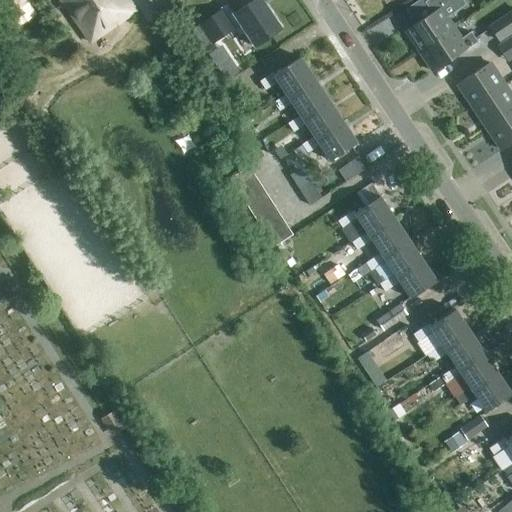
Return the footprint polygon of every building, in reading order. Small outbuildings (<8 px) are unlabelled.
[(59,0),(86,39),(100,30),(102,34),(135,12),(126,0),(59,0)] [(175,8),(169,0),(146,0),(160,19),(175,8)] [(223,8),(198,24),(211,43),(240,24),(252,43),(260,37),(279,25),(262,0),(261,0),(253,6),(250,2),(228,16),(223,8)] [(431,13),(404,31),(418,52),(456,27),(448,16),(466,5),(462,0),(426,0),(424,2),(431,13)] [(499,42),(511,33),(511,9),(488,26),(499,42)] [(456,27),(418,52),(431,73),(469,48),(469,47),(477,42),(470,32),(462,37),(456,27)] [(511,59),(511,36),(497,46),(508,62),(511,59)] [(180,82),(202,61),(186,44),(164,65),(180,82)] [(288,96),(314,78),(300,57),(274,74),(273,72),(260,81),(266,89),(278,81),(286,94),(288,96)] [(470,108),(506,84),(491,61),(455,85),(470,108)] [(288,96),(286,94),(274,102),(280,110),(292,102),(300,115),(302,118),(329,100),(314,78),(288,96)] [(470,108),(485,130),(511,112),(511,92),(506,84),(470,108)] [(302,118),(300,115),(288,123),(294,131),(306,123),(314,136),(316,139),(343,121),(329,100),(302,118)] [(511,112),(485,130),(500,152),(511,144),(511,112)] [(316,139),(314,136),(302,144),(308,153),(320,144),(330,160),(357,143),(343,121),(316,139)] [(238,190),(258,177),(252,168),(232,180),(238,190)] [(258,177),(238,190),(245,199),(264,187),(258,177)] [(270,197),(264,187),(245,199),(251,209),(270,197)] [(368,234),(394,217),(380,196),(355,212),(353,210),(337,220),(343,228),(358,218),(366,232),(368,234)] [(276,206),(270,197),(251,209),(257,219),(276,206)] [(282,216),(276,206),(257,219),(263,228),(282,216)] [(288,226),(282,216),(263,228),(269,238),(288,226)] [(315,217),(297,225),(303,238),(321,230),(315,217)] [(366,232),(351,241),(335,252),(341,260),(371,239),(380,253),(382,255),(408,238),(394,217),(368,234),(366,232)] [(294,235),(288,226),(269,238),(275,248),(294,235)] [(380,253),(365,263),(357,268),(362,276),(385,260),(394,274),(396,277),(422,259),(408,238),(382,255),(380,253)] [(396,277),(394,274),(379,284),(384,291),(399,281),(411,298),(436,281),(422,259),(396,277)] [(375,319),(383,330),(407,314),(399,303),(375,319)] [(443,347),(469,330),(455,309),(430,326),(429,323),(413,334),(418,341),(433,331),(442,345),(443,347)] [(361,331),(366,340),(376,334),(370,325),(361,331)] [(443,347),(442,345),(427,355),(432,362),(447,352),(456,366),(457,368),(483,351),(469,330),(443,347)] [(457,368),(456,366),(441,376),(446,383),(461,373),(470,387),(472,390),(497,373),(483,351),(457,368)] [(472,390),(470,387),(455,397),(460,404),(475,394),(486,411),(511,394),(497,373),(472,390)] [(428,383),(433,391),(444,384),(439,377),(428,383)] [(132,422),(147,413),(137,396),(122,405),(132,422)] [(511,429),(511,409),(495,421),(504,435),(511,429)] [(459,428),(466,439),(487,426),(479,414),(459,428)] [(458,430),(443,440),(451,452),(466,442),(458,430)] [(511,436),(506,440),(505,437),(489,448),(494,456),(509,446),(511,450),(511,436)] [(468,443),(450,454),(461,471),(479,460),(468,443)] [(511,462),(503,469),(508,477),(507,477),(511,484),(511,462)] [(511,511),(511,500),(497,511),(511,511)]
